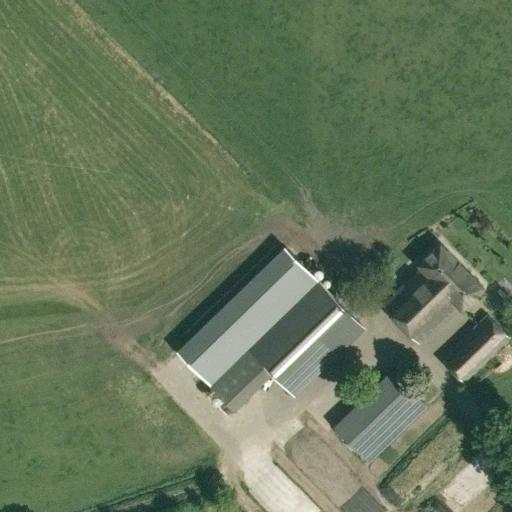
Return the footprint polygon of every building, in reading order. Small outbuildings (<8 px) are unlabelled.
[(483,286),(440,242),(418,262),(421,266),(382,304),(418,342),(458,303),(462,307),(483,286)] [(295,393),(364,326),(288,248),(180,353),(235,409),(273,371),(295,393)] [(473,298),(479,311),(493,305),(488,292),(473,298)] [(510,336),(487,314),(441,358),(464,381),(510,336)] [(335,426),(368,460),(426,404),(393,369),(335,426)] [(415,457),(440,479),(469,448),(444,425),(415,457)] [(366,511),(386,511),(376,502),(366,511)]
